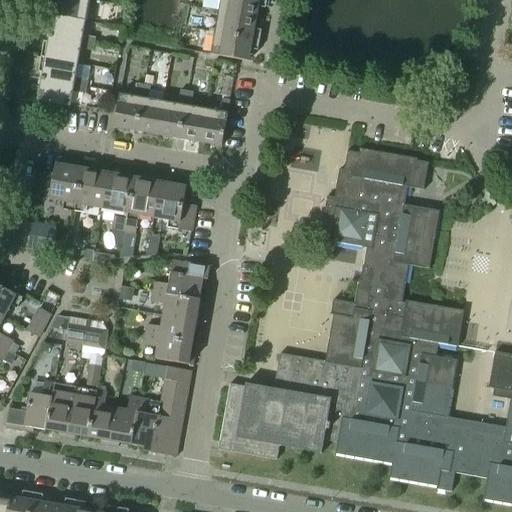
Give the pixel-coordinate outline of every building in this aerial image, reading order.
[(85,22),(89,3),(95,5),(95,1),(87,0),(42,0),(42,2),(49,4),(47,15),(52,16),(85,22)] [(265,9),(266,0),(220,0),(218,12),(256,19),(258,8),(265,9)] [(254,30),(256,19),(218,12),(215,30),(209,29),(208,33),(259,42),(261,31),(254,30)] [(83,37),(85,22),(52,16),(48,37),(94,45),(96,39),(83,37)] [(257,52),(259,42),(208,33),(208,36),(214,37),(210,56),(248,62),(250,50),(257,52)] [(78,64),(80,50),(93,52),(94,45),(48,37),(47,43),(44,42),(41,58),(78,64)] [(75,79),(78,64),(41,58),(38,73),(42,74),(41,80),(87,88),(88,82),(75,79)] [(86,95),(87,88),(41,80),(37,102),(70,108),(73,92),(86,95)] [(135,132),(144,86),(137,85),(135,98),(119,95),(114,129),(135,132)] [(157,136),(163,103),(148,100),(150,87),(144,86),(135,132),(157,136)] [(177,140),(186,92),(180,91),(177,105),(163,103),(157,136),(177,140)] [(199,144),(205,110),(190,108),(193,94),(186,92),(177,140),(199,144)] [(222,147),(230,101),(222,100),(220,113),(205,110),(199,144),(222,147)] [(219,443),(218,451),(222,452),(277,461),(279,444),(322,452),(324,441),(337,444),(335,453),(392,463),(389,477),(436,486),(436,490),(451,493),(454,474),(486,480),(483,499),(511,503),(511,356),(494,353),(488,389),(493,390),(492,397),(510,400),(505,428),(445,418),(454,362),(457,363),(457,362),(436,358),(438,345),(457,348),(463,314),(462,314),(402,303),(408,266),(427,270),(437,212),(404,206),(407,188),(421,191),(426,164),(417,162),(417,160),(416,160),(416,162),(359,152),(359,154),(349,153),(346,171),(339,170),(335,190),(338,191),(336,199),(327,197),(323,217),(332,219),(328,243),(366,249),(363,268),(361,281),(358,281),(354,305),(344,303),(333,301),(330,316),(335,317),(327,363),(279,355),(279,356),(284,357),(283,365),(278,364),(273,392),(246,388),(247,385),(245,385),(245,388),(230,385),(219,443)] [(74,212),(82,170),(67,167),(68,160),(56,158),(53,175),(41,173),(36,198),(65,203),(63,210),(74,212)] [(102,210),(109,167),(98,166),(96,172),(82,170),(74,212),(85,214),(87,207),(102,210)] [(124,233),(134,179),(119,176),(120,169),(109,167),(102,210),(116,213),(113,231),(124,233)] [(154,219),(161,177),(150,175),(149,182),(134,179),(124,233),(135,235),(139,216),(143,217),(154,219)] [(183,205),(186,188),(171,185),(172,179),(161,177),(154,219),(168,222),(167,228),(191,233),(196,207),(183,205)] [(55,241),(57,228),(32,224),(30,237),(55,241)] [(53,254),(55,241),(30,237),(27,249),(53,254)] [(205,290),(209,268),(172,262),(170,274),(168,286),(154,283),(152,293),(199,302),(202,289),(205,290)] [(16,309),(22,299),(0,287),(0,317),(3,320),(10,306),(16,309)] [(197,314),(199,302),(152,293),(151,303),(165,306),(163,317),(200,323),(201,314),(197,314)] [(38,338),(51,315),(39,309),(27,332),(38,338)] [(0,335),(0,325),(3,320),(0,317),(0,347),(7,351),(12,342),(0,335)] [(198,332),(200,323),(163,317),(161,328),(147,326),(145,336),(192,344),(194,331),(198,332)] [(110,330),(66,324),(63,348),(107,354),(110,330)] [(190,357),(192,344),(145,336),(143,346),(157,348),(155,360),(192,367),(194,357),(190,357)] [(189,385),(191,372),(167,368),(165,381),(189,385)] [(187,397),(189,385),(165,381),(163,393),(187,397)] [(46,431),(54,384),(44,383),(42,396),(30,394),(27,412),(9,410),(6,428),(33,433),(33,429),(46,431)] [(66,439),(76,388),(54,384),(46,431),(58,434),(58,437),(66,439)] [(89,439),(97,392),(76,388),(66,439),(75,441),(76,437),(89,439)] [(109,447),(116,410),(104,408),(107,394),(97,392),(89,439),(101,441),(100,445),(109,447)] [(184,409),(187,397),(163,393),(160,405),(184,409)] [(131,446),(139,400),(129,398),(127,412),(116,410),(109,447),(118,448),(119,444),(131,446)] [(154,442),(156,430),(158,417),(147,415),(149,401),(139,400),(131,446),(143,448),(143,452),(152,454),(154,442)] [(182,422),(184,409),(160,405),(158,417),(182,422)] [(180,434),(182,422),(158,417),(156,430),(180,434)] [(178,446),(180,434),(156,430),(154,442),(178,446)] [(176,458),(178,446),(154,442),(152,454),(176,458)] [(29,511),(33,494),(23,492),(21,504),(8,502),(6,511),(29,511)] [(51,511),(52,510),(41,508),(43,496),(33,494),(29,511),(51,511)] [(73,511),(76,502),(65,500),(63,511),(52,510),(51,511),(73,511)] [(84,511),(86,503),(76,502),(73,511),(84,511)]
